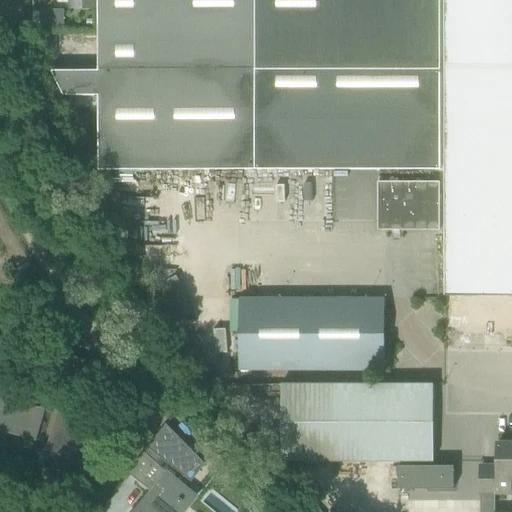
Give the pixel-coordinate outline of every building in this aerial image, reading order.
[(254,71),(254,0),(99,0),(100,72),(53,72),(65,96),(100,97),(100,171),(255,171),(255,71),(254,71)] [(67,0),(68,10),(94,10),(94,0),(67,0)] [(441,171),(440,0),(254,0),(254,71),(255,71),(255,171),(441,171)] [(511,0),(444,0),(444,293),(511,293),(511,0)] [(40,12),(40,30),(64,30),(64,12),(40,12)] [(175,317),(190,313),(180,276),(165,280),(175,317)] [(385,299),(365,299),(240,299),(240,350),(240,371),(384,371),(385,299)] [(84,389),(91,363),(71,357),(71,359),(61,356),(58,363),(52,385),(53,385),(71,390),(72,386),(83,389),(84,389)] [(0,430),(36,441),(45,411),(3,399),(6,389),(0,386),(0,380),(5,364),(0,362),(0,430)] [(283,461),(434,461),(434,385),(283,385),(283,396),(283,461)] [(70,438),(79,405),(60,400),(44,455),(54,458),(51,470),(65,474),(67,465),(96,473),(103,448),(70,438)] [(138,406),(122,434),(136,442),(148,421),(138,406)] [(186,511),(197,499),(150,459),(154,454),(184,479),(199,461),(165,426),(156,436),(127,472),(154,494),(147,502),(144,500),(144,501),(146,503),(139,511),(136,510),(136,511),(137,511),(186,511)] [(510,494),(511,493),(511,444),(497,444),(497,467),(480,467),(480,487),(480,493),(480,511),(494,511),(494,493),(510,494)] [(211,470),(209,471),(221,481),(228,471),(217,462),(211,470)] [(454,467),(399,467),(399,490),(454,490),(454,467)]
